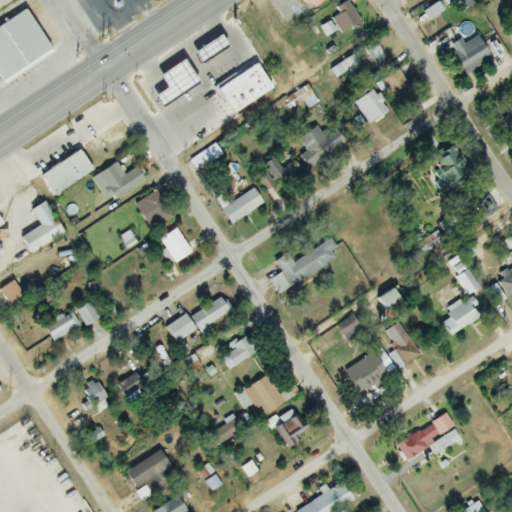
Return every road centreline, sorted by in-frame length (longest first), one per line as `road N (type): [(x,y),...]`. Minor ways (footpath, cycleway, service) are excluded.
road 1 (residential): [(0,407),(511,68)]
road 2 (residential): [(399,511),(61,0)]
road 3 (residential): [(511,333),(244,511)]
road 4 (primary): [(0,142),(209,0)]
road 5 (residential): [(511,193),(384,0)]
road 6 (residential): [(0,349),(104,511)]
